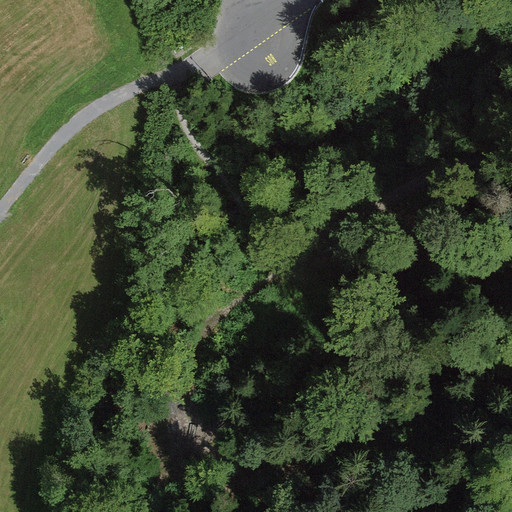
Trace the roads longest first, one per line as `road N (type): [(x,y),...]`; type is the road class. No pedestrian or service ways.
road 1 (track): [(511,160),(448,172),(284,261)]
road 2 (track): [(173,78),(136,84),(82,117),(0,212)]
